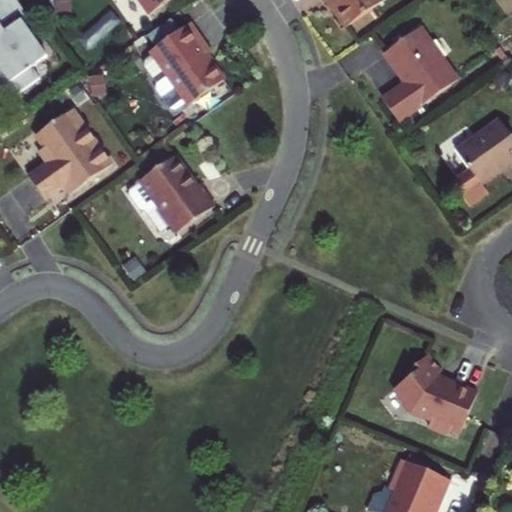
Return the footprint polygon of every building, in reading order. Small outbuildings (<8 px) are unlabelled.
[(27,17),(15,0),(0,0),(0,81),(12,98),(39,78),(31,67),(46,56),(21,21),(27,17)] [(139,0),(149,14),(168,0),(139,0)] [(380,0),(323,0),(326,3),(327,3),(332,10),(345,29),(382,2),(380,0)] [(209,51),(189,23),(150,51),(168,76),(158,83),(157,89),(171,108),(176,109),(186,102),(189,106),(224,81),(209,59),(205,54),(209,51)] [(421,29),(384,55),(400,78),(400,77),(403,80),(406,84),(382,101),(398,124),(458,81),(421,29)] [(112,166),(73,111),(36,137),(43,148),(38,151),(47,163),(27,177),(44,200),(62,187),(68,183),(73,191),(112,166)] [(483,132),(441,162),(455,182),(436,195),(453,218),(472,204),(466,197),(484,184),(494,177),(496,179),(510,170),(483,132)] [(170,223),(178,234),(214,208),(201,188),(200,188),(199,187),(198,187),(197,187),(196,187),(196,188),(194,189),(191,185),(188,180),(188,177),(175,157),(140,180),(129,188),(128,193),(138,208),(143,209),(147,214),(159,206),(170,223)] [(68,183),(62,187),(66,191),(68,194),(73,191),(68,183)] [(159,206),(147,214),(158,231),(170,223),(159,206)] [(442,373),(429,356),(410,370),(413,376),(394,390),(411,413),(431,421),(428,428),(448,437),(451,430),(461,434),(478,394),(452,383),(450,388),(446,386),(441,384),(436,377),(442,373)] [(445,481),(398,461),(385,490),(380,487),(378,492),(369,496),(363,511),(431,511),(429,511),(430,506),(432,501),(437,499),(445,481)]
